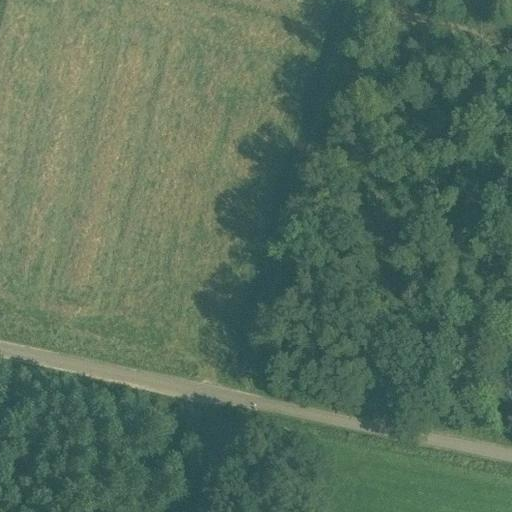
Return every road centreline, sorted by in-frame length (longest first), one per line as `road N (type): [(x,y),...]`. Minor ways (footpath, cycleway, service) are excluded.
road 1 (unclassified): [(511,456),(0,349)]
road 2 (track): [(399,432),(382,272),(378,0)]
